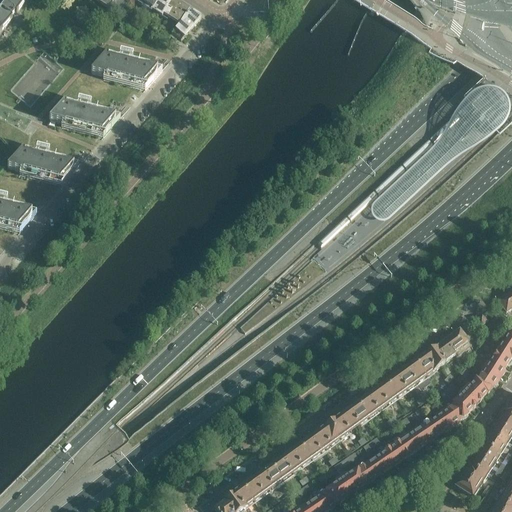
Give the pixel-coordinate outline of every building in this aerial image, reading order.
[(0,0),(0,33),(11,21),(12,19),(12,18),(15,14),(17,14),(26,0),(0,0)] [(93,0),(120,17),(130,0),(93,0)] [(152,11),(158,0),(145,0),(142,5),(148,8),(147,10),(151,13),(152,11)] [(167,9),(173,1),(171,0),(158,0),(152,11),(158,15),(160,13),(163,15),(164,14),(169,17),(172,13),(167,9)] [(181,24),(189,11),(173,1),(167,9),(172,13),(169,17),(181,24)] [(185,38),(201,20),(200,18),(189,11),(181,24),(180,25),(173,34),(182,42),(185,38)] [(114,81),(119,61),(106,58),(91,75),(114,81)] [(134,85),(139,66),(119,61),(114,81),(134,85)] [(157,73),(157,72),(158,72),(158,71),(139,66),(134,85),(147,89),(148,87),(149,86),(150,85),(152,83),(153,82),(154,81),(155,80),(156,78),(156,76),(157,75),(157,74),(157,73)] [(511,76),(497,91),(511,100),(511,76)] [(478,94),(474,96),(471,98),(466,103),(460,110),(453,119),(447,129),(441,139),(436,145),(431,150),(427,154),(374,205),(372,206),(371,208),(371,210),(370,212),(371,214),(371,216),(372,218),(373,220),(375,221),(377,222),(378,223),(381,224),(383,224),(385,223),(387,223),(388,222),(390,220),(452,164),(457,160),(465,155),(478,150),(485,146),(492,141),(498,137),(502,132),(504,130),(507,127),(509,123),(510,119),(511,115),(511,111),(510,107),(508,103),(506,99),(503,96),(499,94),(495,93),(491,92),(486,92),(482,93),(478,94)] [(73,128),(78,109),(64,106),(49,122),(73,128)] [(92,133),(97,114),(78,109),(73,128),(92,133)] [(115,121),(116,119),(116,120),(116,119),(97,114),(92,133),(105,136),(106,135),(107,134),(108,132),(110,130),(111,129),(112,128),(113,127),(114,125),(115,123),(115,121)] [(31,176),(36,157),(22,153),(8,170),(31,176)] [(50,181),(55,161),(36,157),(31,176),(50,181)] [(74,169),(74,167),(74,166),(55,161),(50,181),(64,184),(64,183),(65,182),(66,181),(67,179),(68,178),(69,177),(70,176),(71,175),(72,173),(72,172),(73,171),(73,170),(74,169)] [(0,226),(9,228),(13,209),(0,205),(0,226)] [(32,216),(32,215),(32,214),(13,209),(9,228),(22,232),(22,231),(22,230),(23,229),(25,227),(27,225),(28,224),(29,223),(29,222),(30,220),(31,219),(31,218),(31,217),(32,216)] [(506,315),(511,310),(511,294),(496,306),(502,313),(503,312),(506,315)] [(487,323),(482,316),(476,321),(481,328),(487,323)] [(484,336),(502,322),(500,319),(481,332),(484,336)] [(467,343),(465,340),(466,338),(461,331),(444,344),(452,355),(452,354),(467,343)] [(511,350),(511,332),(510,337),(508,336),(502,344),(511,350)] [(426,379),(455,358),(452,354),(452,355),(444,344),(415,364),(426,379)] [(506,368),(511,358),(511,350),(502,344),(493,360),(506,368)] [(504,372),(506,369),(506,368),(493,360),(485,371),(499,380),(500,378),(502,378),(505,374),(504,372)] [(397,400),(426,379),(415,364),(387,385),(397,400)] [(458,385),(469,374),(466,371),(455,382),(458,385)] [(497,382),(499,380),(485,371),(481,378),(479,377),(476,382),(491,392),(493,388),(496,388),(498,384),(497,382)] [(467,416),(483,400),(486,397),(488,397),(491,392),(476,382),(473,387),(458,403),(452,407),(454,409),(463,421),(467,418),(467,416)] [(369,421),(397,400),(387,385),(358,406),(369,421)] [(444,400),(455,389),(452,386),(440,396),(444,400)] [(424,413),(430,409),(428,405),(421,409),(424,413)] [(511,406),(509,405),(502,415),(504,416),(511,421),(511,406)] [(340,441),(369,421),(358,406),(329,427),(340,441)] [(417,418),(424,413),(421,409),(415,414),(417,418)] [(463,421),(454,409),(443,417),(451,429),(453,428),(455,428),(459,426),(459,424),(463,421)] [(511,435),(511,421),(504,416),(501,421),(500,421),(498,424),(498,425),(497,427),(511,435)] [(443,417),(431,425),(439,437),(443,434),(445,435),(449,433),(449,430),(451,429),(443,417)] [(402,428),(409,424),(406,420),(400,424),(402,428)] [(396,432),(402,428),(400,424),(393,428),(396,432)] [(418,451),(439,437),(431,425),(431,424),(429,425),(427,424),(424,426),(424,428),(421,431),(419,430),(417,433),(409,439),(418,451)] [(311,462),(340,441),(329,427),(301,447),(311,462)] [(507,447),(511,438),(511,435),(497,427),(497,428),(495,428),(494,431),(494,432),(491,437),(507,447)] [(389,471),(418,451),(409,439),(409,437),(379,457),(380,459),(389,471)] [(500,457),(507,447),(491,437),(489,440),(488,440),(486,443),(486,444),(484,447),(500,457)] [(366,453),(379,444),(376,440),(364,449),(366,453)] [(283,483),(311,462),(301,447),(272,468),(283,483)] [(494,468),(500,457),(484,447),(481,452),(480,452),(479,455),(478,456),(478,458),(494,468)] [(337,473),(356,460),(353,456),(334,469),(337,473)] [(487,478),(494,468),(478,458),(477,459),(476,459),(474,462),(474,463),(471,468),(487,478)] [(389,471),(380,459),(372,464),(368,464),(368,467),(367,468),(371,473),(374,472),(378,478),(389,471)] [(498,478),(505,467),(502,465),(495,476),(498,478)] [(487,478),(471,468),(470,467),(463,477),(480,488),(487,478)] [(254,504),(283,483),(272,468),(243,489),(254,504)] [(378,478),(374,472),(371,473),(367,468),(365,469),(363,468),(360,470),(360,472),(359,473),(367,486),(378,478)] [(504,482),(511,471),(507,469),(500,479),(504,482)] [(321,484),(334,475),(331,471),(318,480),(321,484)] [(336,507),(367,486),(359,473),(358,472),(343,482),(344,483),(327,494),(336,507)] [(480,488),(463,477),(456,487),(474,499),(480,488)] [(300,498),(313,489),(310,485),(298,494),(300,498)] [(485,499),(492,488),(489,486),(482,496),(485,499)] [(216,511),(242,511),(254,504),(243,489),(221,505),(222,506),(215,511),(216,511)] [(489,505),(494,497),(498,491),(494,489),(485,503),(489,505)] [(511,493),(506,490),(499,500),(511,508),(511,493)] [(328,511),(336,507),(327,494),(325,495),(323,494),(320,496),(320,499),(317,501),(321,508),(319,510),(320,511),(328,511)] [(276,511),(278,511),(296,500),(294,496),(274,509),(276,511)] [(320,511),(319,510),(321,508),(317,501),(315,500),(313,504),(306,509),(308,511),(320,511)] [(511,511),(511,508),(499,500),(493,510),(495,511),(511,511)]
